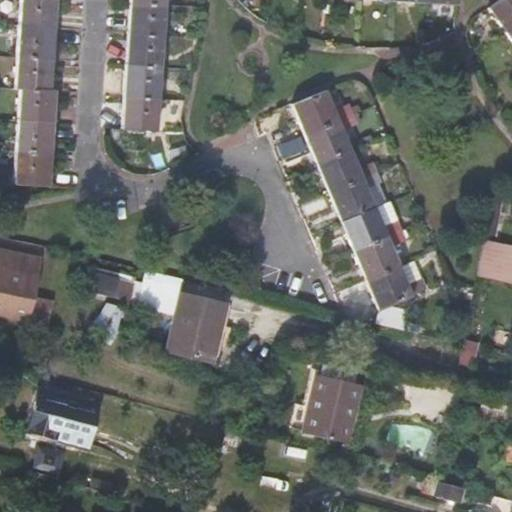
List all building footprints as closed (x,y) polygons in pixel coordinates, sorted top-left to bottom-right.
[(20,0),(13,88),(19,88),(13,184),(47,186),(54,91),(49,90),(54,0),(20,0)] [(129,0),(122,98),(120,127),(154,130),(163,0),(129,0)] [(511,0),(499,0),(488,9),(511,42),(511,0)] [(107,66),(106,91),(121,92),(123,67),(107,66)] [(326,91),(291,105),(377,309),(426,290),(414,261),(400,267),(392,246),(406,241),(396,220),(382,225),(368,192),(383,186),(373,163),(358,169),(347,141),(362,135),(353,114),(339,120),(326,91)] [(495,242),(504,196),(492,193),(484,239),(495,242)] [(511,282),(511,244),(495,242),(484,239),(477,275),(480,275),(511,282)] [(327,263),(332,275),(352,267),(347,255),(327,263)] [(14,258),(8,256),(5,267),(0,266),(0,316),(30,324),(39,290),(8,283),(14,258)] [(8,283),(39,290),(45,265),(14,258),(8,283)] [(133,296),(136,296),(144,272),(140,271),(133,296)] [(180,291),(182,281),(148,273),(144,272),(136,296),(176,304),(172,322),(217,332),(225,301),(180,291)] [(217,332),(172,322),(167,350),(210,360),(217,332)] [(392,372),(423,379),(428,360),(397,352),(392,372)] [(344,444),(359,384),(316,373),(301,432),(344,444)] [(97,403),(39,388),(28,430),(86,447),(97,403)] [(390,420),(385,441),(431,453),(437,432),(390,420)] [(33,469),(61,473),(64,449),(37,445),(33,469)] [(465,488),(437,481),(435,494),(462,500),(465,488)] [(493,495),(490,511),(506,511),(509,498),(493,495)]
